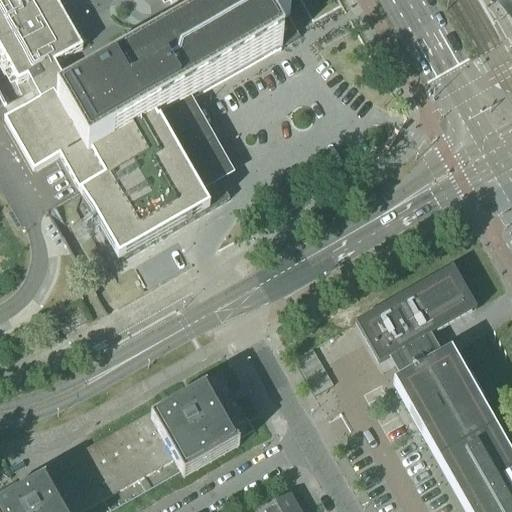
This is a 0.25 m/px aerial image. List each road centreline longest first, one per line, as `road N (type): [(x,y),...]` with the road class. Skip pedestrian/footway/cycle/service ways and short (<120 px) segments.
road 1 (residential): [(231,302),(491,151)]
road 2 (residential): [(0,416),(46,404),(231,302)]
road 3 (secondary): [(405,0),(491,151)]
road 4 (residential): [(307,447),(231,302)]
road 5 (residential): [(307,447),(192,511)]
